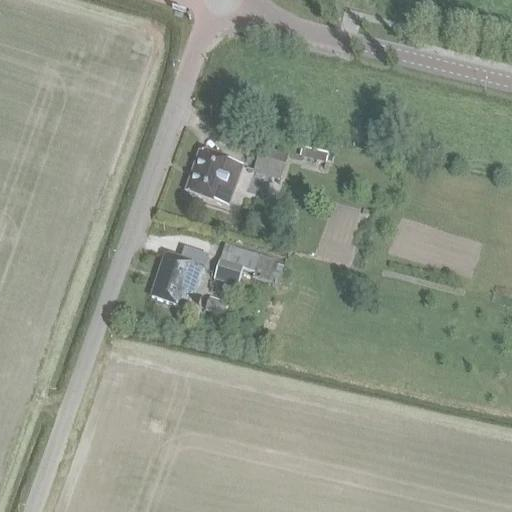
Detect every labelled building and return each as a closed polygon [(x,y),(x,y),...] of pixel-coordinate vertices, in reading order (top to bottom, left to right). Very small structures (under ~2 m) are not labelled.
[(259,152),(254,170),(283,179),(288,160),(259,152)] [(185,195),(227,210),(242,169),(200,154),(185,195)] [(220,265),(243,272),(254,276),(252,284),(269,289),(271,281),(280,284),(284,269),(276,267),(277,263),(225,247),(220,265)] [(207,272),(165,259),(152,300),(192,314),(207,272)] [(237,290),(243,272),(220,265),(214,283),(237,290)] [(205,314),(224,320),(228,307),(209,300),(205,314)]
